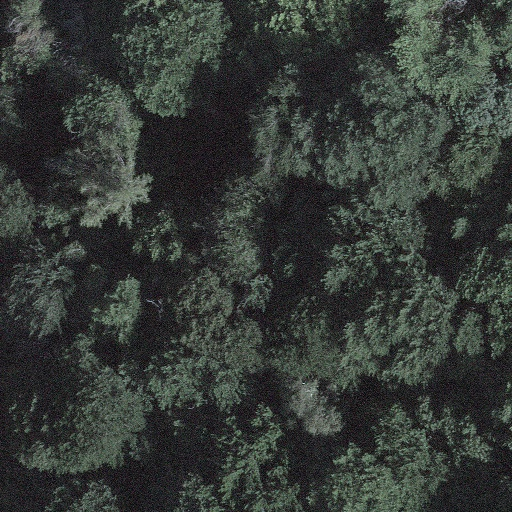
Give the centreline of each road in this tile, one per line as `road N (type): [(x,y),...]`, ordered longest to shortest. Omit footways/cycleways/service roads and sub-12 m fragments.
road 1 (track): [(227,511),(196,0)]
road 2 (track): [(361,0),(464,55),(511,91)]
